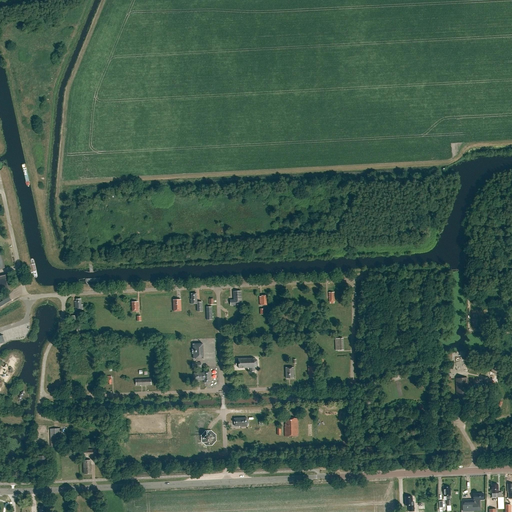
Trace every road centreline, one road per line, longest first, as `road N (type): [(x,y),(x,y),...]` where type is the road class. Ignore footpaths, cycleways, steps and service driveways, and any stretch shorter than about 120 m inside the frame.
road 1 (residential): [(43,395),(62,294),(217,286)]
road 2 (residential): [(222,390),(351,385),(352,282)]
road 3 (tertiary): [(226,482),(13,491)]
road 4 (tertiary): [(321,477),(511,468)]
road 5 (residential): [(43,395),(222,390)]
road 6 (residential): [(217,286),(352,282)]
